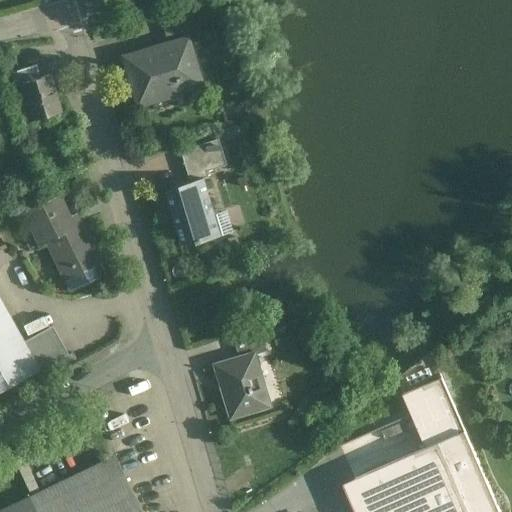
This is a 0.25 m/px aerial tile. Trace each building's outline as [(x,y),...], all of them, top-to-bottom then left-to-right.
[(199,0),(193,0),(158,10),(162,22),(166,21),(203,10),(199,0)] [(203,10),(166,21),(170,37),(207,26),(203,10)] [(187,38),(123,58),(138,106),(201,87),(187,38)] [(48,75),(39,78),(35,65),(16,71),(31,120),(59,112),(48,75)] [(218,139),(179,150),(189,182),(202,178),(202,179),(204,178),(202,172),(226,165),(218,139)] [(183,185),(163,191),(179,246),(192,242),(193,243),(219,235),(202,179),(202,178),(189,182),(183,184),(183,185)] [(70,217),(59,195),(23,213),(39,246),(50,240),(65,270),(60,273),(70,292),(107,274),(77,215),(85,212),(84,210),(70,217)] [(0,239),(0,264),(11,258),(0,239)] [(0,391),(39,370),(23,342),(0,300),(0,391)] [(52,326),(23,342),(39,370),(68,354),(52,326)] [(261,337),(234,345),(238,358),(253,354),(266,350),(261,337)] [(238,358),(214,365),(228,411),(244,407),(245,413),(268,406),(253,354),(238,358)] [(466,511),(437,443),(412,454),(343,484),(355,511),(466,511)] [(141,511),(115,455),(0,510),(0,511),(141,511)]
